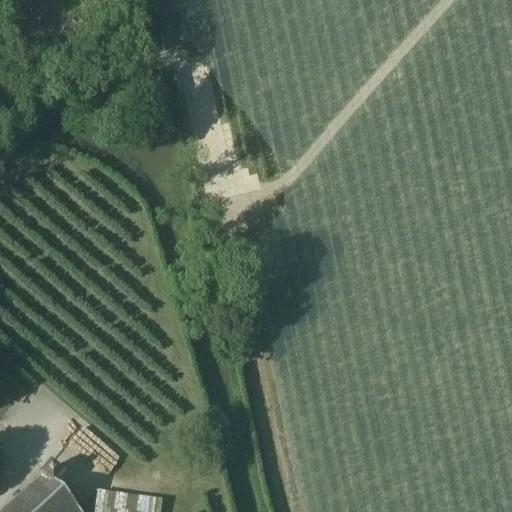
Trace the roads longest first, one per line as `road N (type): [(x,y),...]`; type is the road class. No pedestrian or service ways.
road 1 (track): [(0,69),(30,52),(140,65),(179,60),(199,80),(225,210)]
road 2 (track): [(225,210),(279,187),(453,0)]
road 3 (track): [(225,210),(251,390),(282,511)]
